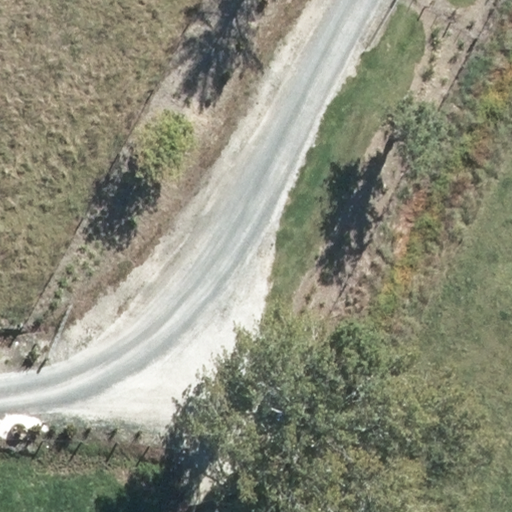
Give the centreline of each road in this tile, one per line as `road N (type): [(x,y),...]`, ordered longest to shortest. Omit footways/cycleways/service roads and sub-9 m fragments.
road 1 (track): [(205,360),(388,0)]
road 2 (track): [(0,421),(108,413),(205,360),(193,511)]
